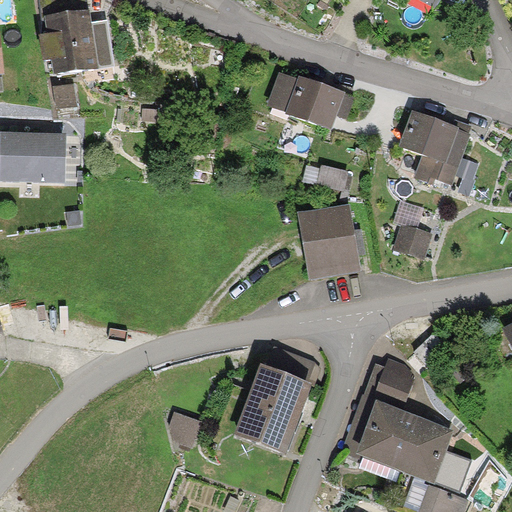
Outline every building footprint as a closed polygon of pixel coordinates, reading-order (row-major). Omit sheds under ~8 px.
[(39,0),(42,19),(46,18),(90,11),(99,15),(105,0),(39,0)] [(52,59),(54,75),(111,66),(106,32),(104,24),(92,25),(90,11),(46,18),(50,41),(42,41),(45,60),(52,59)] [(338,117),(346,96),(346,94),(300,77),(299,81),(281,74),(269,108),(332,132),(338,117)] [(74,85),(54,88),(57,109),(77,106),(74,85)] [(346,96),(338,117),(348,120),(355,99),(346,96)] [(153,112),(142,112),(142,125),(153,124),(153,112)] [(414,113),(400,149),(422,157),(414,179),(437,186),(438,182),(453,187),(472,136),(469,135),(472,127),(456,121),(454,127),(414,113)] [(2,135),(0,183),(65,185),(66,136),(44,136),(2,135)] [(464,160),(458,177),(472,182),(478,165),(464,160)] [(349,173),(323,167),(319,186),(349,193),(352,178),(348,177),(349,173)] [(352,207),(299,215),(309,280),(362,272),(352,207)] [(433,234),(403,226),(395,251),(425,260),(433,234)] [(511,327),(503,333),(511,349),(511,327)] [(435,335),(415,354),(429,368),(449,349),(435,335)] [(275,348),(267,368),(312,385),(313,386),(319,369),(316,363),(275,348)] [(385,368),(376,395),(381,396),(405,405),(414,379),(411,378),(411,373),(404,364),(389,359),(385,368)] [(346,450),(359,455),(378,404),(381,396),(376,395),(385,368),(377,364),(346,450)] [(261,366),(235,436),(285,455),(300,417),(312,385),(267,368),(261,366)] [(453,431),(378,404),(359,455),(434,482),(453,431)] [(197,426),(175,418),(168,440),(191,447),(197,426)] [(429,486),(419,511),(465,511),(470,500),(429,486)]
